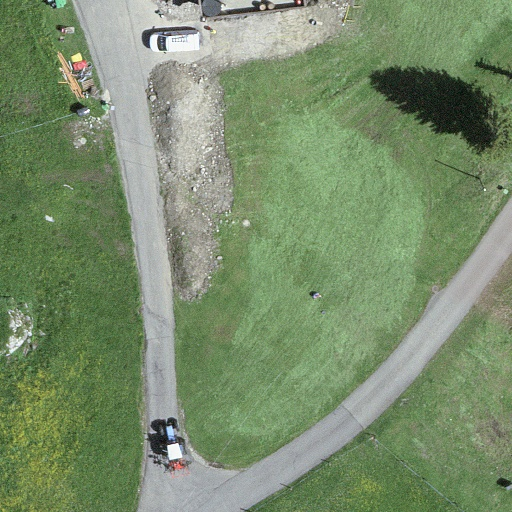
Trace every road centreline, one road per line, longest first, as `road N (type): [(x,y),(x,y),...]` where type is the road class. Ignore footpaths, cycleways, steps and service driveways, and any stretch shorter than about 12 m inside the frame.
road 1 (track): [(176,511),(166,483),(126,115),(83,0)]
road 2 (unclassified): [(511,220),(432,331),(327,435),(206,511)]
